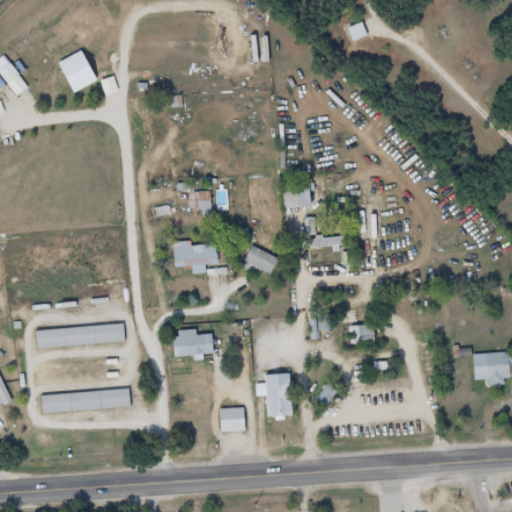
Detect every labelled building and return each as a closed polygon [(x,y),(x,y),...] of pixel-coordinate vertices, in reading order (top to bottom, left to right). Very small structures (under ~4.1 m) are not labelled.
[(95,84),(82,53),(57,64),(70,95),(95,84)] [(0,60),(0,75),(7,85),(19,76),(4,57),(0,60)] [(309,207),(306,187),(281,191),(284,211),(309,207)] [(188,212),(211,212),(211,191),(188,191),(188,212)] [(229,210),(229,192),(216,192),(216,210),(229,210)] [(309,239),(309,249),(345,249),(345,239),(309,239)] [(217,266),(216,246),(190,247),(190,244),(172,245),(174,269),(192,268),(193,275),(205,275),(205,266),(217,266)] [(270,276),(278,259),(251,247),(243,265),(251,269),(252,268),(270,276)] [(322,327),(324,324),(317,317),(310,324),(318,332),(323,328),(322,327)] [(34,331),(35,350),(125,345),(124,326),(34,331)] [(374,345),(374,326),(353,326),(353,345),(374,345)] [(507,354),(474,355),(474,382),(488,382),(488,387),(508,387),(507,354)] [(0,406),(9,404),(0,373),(0,406)] [(263,376),(263,386),(255,386),(255,397),(265,397),(265,418),(290,418),(290,376),(263,376)] [(131,410),(129,391),(40,396),(41,416),(131,410)] [(244,434),(244,409),(219,409),(219,434),(244,434)]
